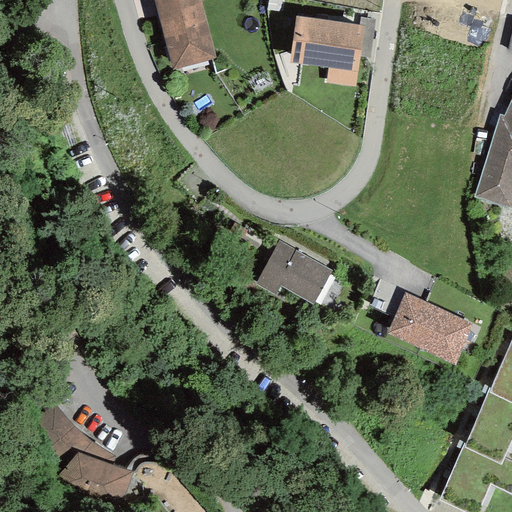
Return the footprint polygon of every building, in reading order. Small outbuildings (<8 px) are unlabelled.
[(153,0),(172,70),(215,59),(201,2),(206,0),(153,0)] [(295,16),(289,63),(328,68),(325,83),(355,87),(361,56),(365,26),(360,25),(295,16)] [(369,57),(374,20),(361,18),(360,25),(365,26),(361,56),(369,57)] [(499,115),(474,197),(510,209),(511,203),(511,97),(503,117),(499,115)] [(275,295),(280,286),(312,305),(332,271),(278,241),(255,284),(275,295)] [(404,293),(387,334),(454,366),(471,325),(404,293)] [(511,339),(491,389),(489,389),(465,444),(463,443),(439,500),(467,511),(477,511),(489,485),(511,494),(511,339)] [(122,500),(133,473),(113,466),(115,458),(91,442),(73,427),(55,406),(31,423),(64,469),(58,477),(122,500)]
